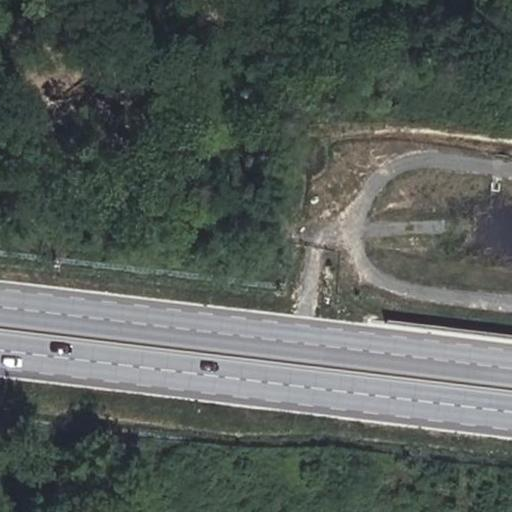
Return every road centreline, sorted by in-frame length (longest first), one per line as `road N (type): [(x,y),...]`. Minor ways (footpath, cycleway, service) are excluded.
road 1 (primary): [(0,353),(511,418)]
road 2 (primary): [(511,369),(0,306)]
